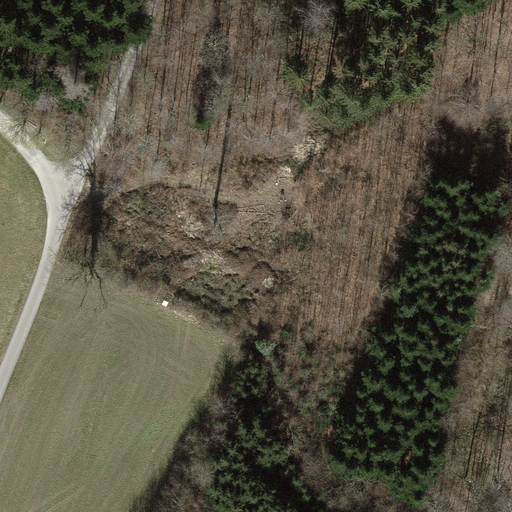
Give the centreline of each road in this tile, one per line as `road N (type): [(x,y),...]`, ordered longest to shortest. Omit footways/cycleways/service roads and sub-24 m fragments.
road 1 (track): [(70,205),(150,0)]
road 2 (track): [(0,389),(70,205)]
